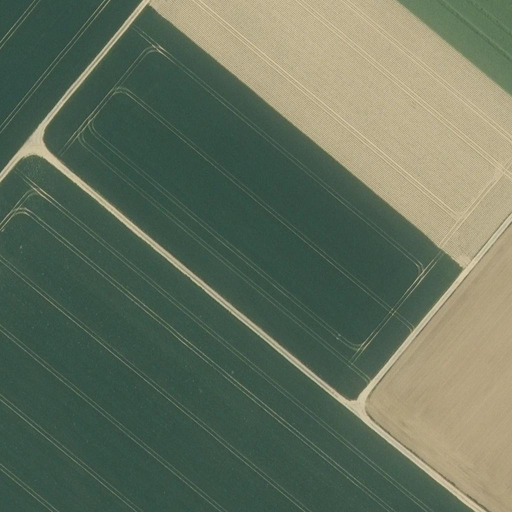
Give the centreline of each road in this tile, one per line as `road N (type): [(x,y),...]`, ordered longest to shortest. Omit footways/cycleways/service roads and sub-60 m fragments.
road 1 (track): [(511,209),(347,406),(478,511)]
road 2 (track): [(347,406),(28,140)]
road 3 (track): [(142,0),(28,140)]
